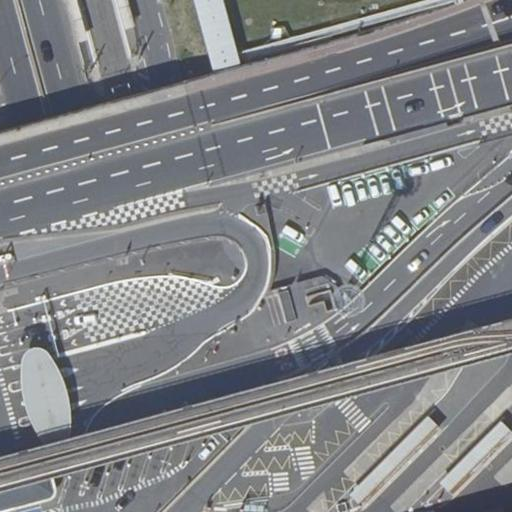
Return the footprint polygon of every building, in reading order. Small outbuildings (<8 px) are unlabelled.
[(89,41),(77,0),(64,0),(78,44),(89,41)] [(136,27),(128,0),(116,0),(125,30),(136,27)] [(191,0),(212,72),(240,64),(222,0),(191,0)] [(47,350),(36,349),(29,351),(22,366),(23,390),(29,411),(37,428),(45,443),(59,450),(71,446),(73,435),(73,426),(72,408),(64,381),(57,365),(47,350)] [(348,493),(361,507),(440,429),(425,414),(348,493)] [(511,435),(511,434),(499,420),(439,481),(452,495),(511,435)] [(262,511),(262,503),(242,502),(241,511),(262,511)]
